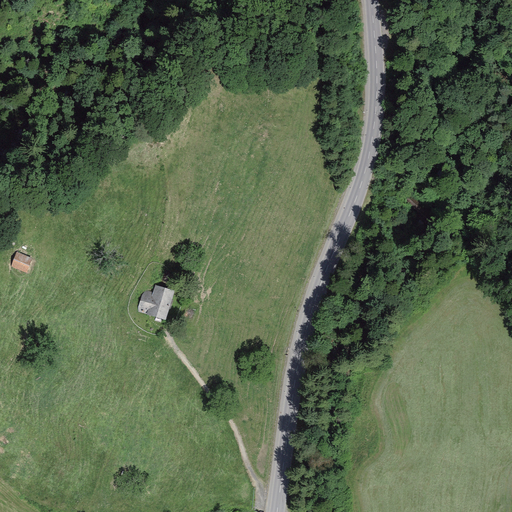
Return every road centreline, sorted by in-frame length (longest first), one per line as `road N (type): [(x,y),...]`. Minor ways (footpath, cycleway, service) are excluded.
road 1 (tertiary): [(277,511),(309,320),(372,137),(372,0)]
road 2 (track): [(511,114),(495,171),(508,267)]
